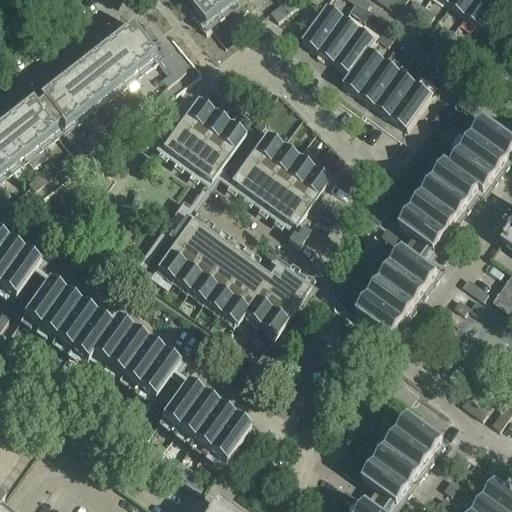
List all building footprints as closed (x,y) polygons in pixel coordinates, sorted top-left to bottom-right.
[(207,39),(212,35),(208,29),(245,0),(184,0),(198,17),(194,20),(194,22),(207,39)] [(275,0),(282,8),(271,17),(272,17),(278,26),(285,21),(288,18),(298,11),(299,10),(290,0),(275,0)] [(359,0),(345,0),(365,15),(370,8),(359,0)] [(371,0),(391,13),(394,9),(396,6),(387,0),(371,0)] [(434,0),(450,11),(457,0),(434,0)] [(481,0),(457,0),(450,11),(465,22),(481,0)] [(481,33),(482,32),(504,0),(481,0),(465,22),(481,33)] [(409,11),(429,26),(435,19),(414,4),(409,11)] [(241,8),(232,16),(237,23),(246,15),(241,8)] [(302,46),(318,57),(343,23),(327,11),(302,46)] [(379,18),(378,20),(374,26),(385,33),(390,26),(379,18)] [(359,34),(343,23),(318,57),(334,69),(359,34)] [(39,102),(35,105),(54,130),(58,127),(63,133),(155,61),(149,52),(158,45),(148,31),(138,38),(129,27),(37,99),(39,102)] [(458,51),(459,49),(463,44),(443,29),(438,36),(458,51)] [(334,69),(350,80),(375,45),(359,34),(334,69)] [(394,43),(383,36),(378,43),(389,51),(394,43)] [(343,89),(359,101),(384,66),(370,55),(376,46),(375,45),(350,80),(343,89)] [(407,46),(404,51),(402,53),(423,68),(428,61),(407,46)] [(162,47),(155,53),(162,62),(160,64),(170,77),(161,84),(166,91),(185,77),(162,47)] [(400,78),(384,66),(359,101),(375,112),(400,78)] [(437,70),(434,74),(432,78),(442,85),(447,78),(437,70)] [(375,112),(391,124),(416,89),(400,78),(375,112)] [(391,124),(407,135),(432,101),(416,89),(391,124)] [(485,127),(451,174),(480,195),(479,197),(484,200),(511,161),(511,146),(497,135),(501,128),(461,99),(456,107),(485,127)] [(228,163),(245,140),(196,104),(161,152),(210,188),(219,175),(223,178),(225,175),(232,166),(228,163)] [(0,128),(0,181),(55,139),(51,133),(54,130),(35,105),(31,108),(29,106),(0,128)] [(447,106),(438,118),(447,124),(455,112),(447,106)] [(122,125),(121,124),(117,118),(107,125),(113,132),(122,125)] [(430,130),(436,135),(438,136),(447,124),(438,118),(430,130)] [(254,131),(260,136),(265,128),(259,124),(254,131)] [(102,145),(100,142),(94,135),(83,144),(73,131),(64,139),(81,161),(102,145)] [(294,233),(308,214),(329,185),(265,139),(263,142),(257,138),(228,178),(234,182),(230,187),(294,233)] [(428,141),(420,153),(428,158),(436,146),(428,141)] [(419,170),(428,158),(420,153),(411,165),(419,170)] [(74,163),(68,156),(59,163),(64,170),(74,163)] [(404,170),(395,182),(404,187),(412,175),(404,170)] [(434,259),(479,197),(480,195),(451,174),(446,170),(400,234),(434,259)] [(52,180),(51,179),(47,173),(28,187),(33,194),(52,180)] [(395,200),(404,187),(395,182),(387,194),(395,200)] [(0,211),(4,215),(11,205),(0,197),(0,211)] [(380,210),(388,216),(395,205),(387,200),(380,210)] [(235,331),(241,323),(244,319),(270,283),(268,281),(190,225),(196,217),(182,207),(172,220),(181,226),(174,235),(165,229),(161,236),(175,246),(155,273),(235,331)] [(388,216),(380,210),(372,221),(380,227),(388,216)] [(295,241),(292,238),(287,246),(297,253),(309,237),(302,232),(295,241)] [(382,240),(388,245),(404,256),(357,321),(392,345),(438,281),(412,262),(417,255),(387,233),(382,240)] [(511,233),(504,244),(502,248),(511,255),(511,233)] [(0,243),(0,296),(14,306),(38,271),(0,243)] [(373,259),(375,261),(380,264),(389,252),(382,247),(373,259)] [(368,261),(359,273),(366,278),(375,266),(368,261)] [(270,283),(244,319),(241,323),(272,346),(298,309),(304,313),(312,301),(307,297),(309,294),(276,270),(268,281),(270,283)] [(357,290),(366,278),(359,273),(350,285),(357,290)] [(85,368),(90,361),(110,334),(109,333),(46,288),(51,281),(44,275),(15,316),(22,321),(21,322),(85,368)] [(469,283),(463,290),(484,305),(489,298),(469,283)] [(510,302),(511,299),(511,296),(504,291),(502,295),(510,302)] [(338,307),(346,312),(354,300),(347,295),(338,307)] [(499,299),(508,306),(510,302),(502,295),(499,299)] [(499,299),(496,303),(505,309),(508,306),(499,299)] [(505,309),(496,303),(493,307),(502,314),(505,309)] [(477,304),(470,315),(477,320),(484,310),(477,304)] [(460,305),(454,312),(465,319),(470,312),(460,305)] [(0,334),(8,322),(1,317),(0,319),(0,334)] [(273,358),(280,363),(309,323),(302,318),(273,358)] [(109,333),(110,334),(90,361),(153,406),(133,434),(140,439),(170,399),(162,393),(178,372),(114,326),(109,333)] [(10,348),(22,357),(27,349),(15,340),(10,348)] [(39,357),(27,349),(22,357),(34,365),(39,357)] [(270,374),(275,367),(261,357),(256,364),(270,374)] [(39,373),(51,382),(57,374),(45,365),(42,369),(39,373)] [(69,382),(57,374),(51,382),(63,390),(67,385),(69,382)] [(501,413),(505,407),(506,406),(466,376),(460,384),(501,413)] [(91,392),(85,400),(97,408),(100,404),(103,401),(103,400),(100,398),(109,385),(101,379),(91,392)] [(73,391),(85,400),(91,392),(79,383),(73,391)] [(184,390),(159,424),(223,471),(249,437),(184,390)] [(107,410),(119,419),(124,411),(112,402),(107,410)] [(468,403),(462,410),(483,424),(488,417),(468,403)] [(371,420),(379,426),(387,414),(379,408),(371,420)] [(493,430),(500,435),(511,418),(511,412),(508,409),(493,430)] [(119,419),(131,428),(136,420),(124,411),(119,419)] [(370,438),(379,426),(371,420),(362,432),(370,438)] [(363,487),(365,489),(397,511),(444,448),(409,423),(363,487)] [(109,457),(116,462),(131,441),(123,436),(109,457)] [(352,454),(360,459),(368,447),(360,442),(352,454)] [(53,460),(60,451),(51,444),(45,453),(53,460)] [(148,449),(147,451),(143,457),(155,465),(160,457),(148,449)] [(351,472),(360,459),(352,454),(343,466),(351,472)] [(144,478),(149,471),(128,456),(123,463),(144,478)] [(172,466),(160,457),(155,465),(167,474),(172,466)] [(472,475),(471,474),(465,470),(457,480),(465,486),(472,475)] [(172,482),(184,491),(189,483),(177,474),(172,482)] [(201,492),(189,483),(184,491),(196,499),(201,492)] [(511,511),(511,494),(495,483),(484,499),(501,511),(511,511)] [(459,490),(458,489),(452,485),(444,495),(452,500),(459,490)] [(345,511),(353,500),(346,495),(337,507),(343,511),(345,511)] [(501,511),(484,499),(474,511),(501,511)] [(448,511),(451,508),(448,505),(444,502),(436,511),(448,511)]
